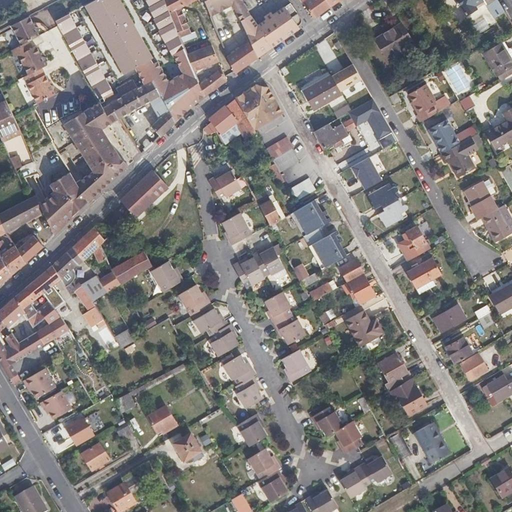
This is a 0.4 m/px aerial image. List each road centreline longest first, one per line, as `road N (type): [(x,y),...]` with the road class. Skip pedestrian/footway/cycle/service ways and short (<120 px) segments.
road 1 (unclassified): [(266,64),(481,452)]
road 2 (secondary): [(0,300),(187,126),(266,64)]
road 3 (residential): [(0,388),(74,511)]
